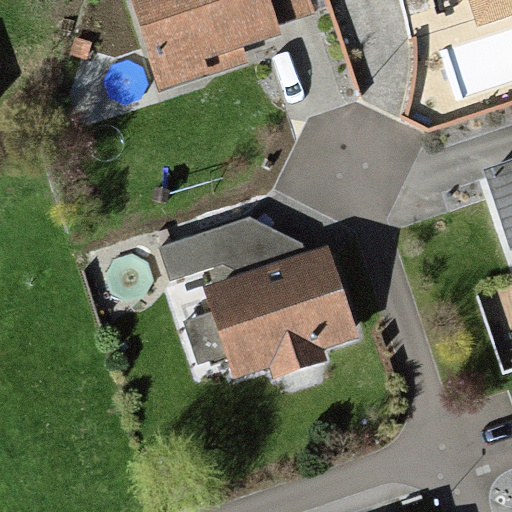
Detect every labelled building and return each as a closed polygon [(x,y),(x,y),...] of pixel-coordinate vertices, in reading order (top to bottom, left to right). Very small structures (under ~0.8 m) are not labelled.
[(128,0),(158,90),(248,61),(243,46),(281,34),(277,23),(315,11),(311,0),(128,0)] [(511,0),(467,0),(478,28),(511,16),(511,0)] [(511,79),(511,28),(447,49),(462,96),(511,79)] [(511,158),(483,168),(510,247),(511,246),(511,158)] [(249,217),(159,247),(169,278),(207,266),(213,284),(205,286),(235,376),(269,365),(273,377),(327,360),(323,348),(359,337),(328,244),(304,252),(301,243),(249,217)]
